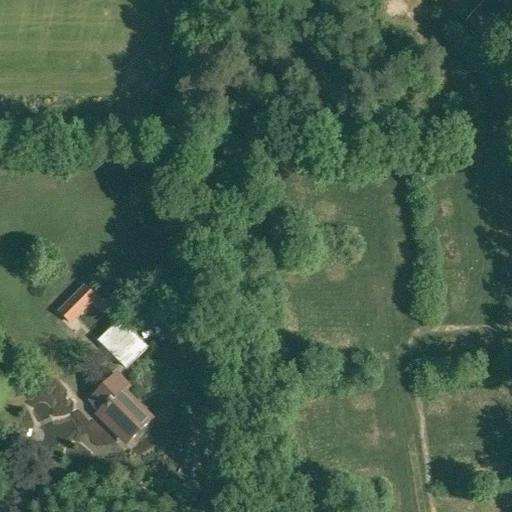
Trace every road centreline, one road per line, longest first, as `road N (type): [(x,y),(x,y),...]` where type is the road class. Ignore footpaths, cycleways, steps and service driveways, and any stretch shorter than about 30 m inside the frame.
road 1 (track): [(487,171),(497,321),(391,329),(380,183)]
road 2 (track): [(325,446),(511,427)]
road 3 (track): [(391,329),(414,511)]
road 4 (track): [(511,174),(487,171),(470,116),(463,43)]
